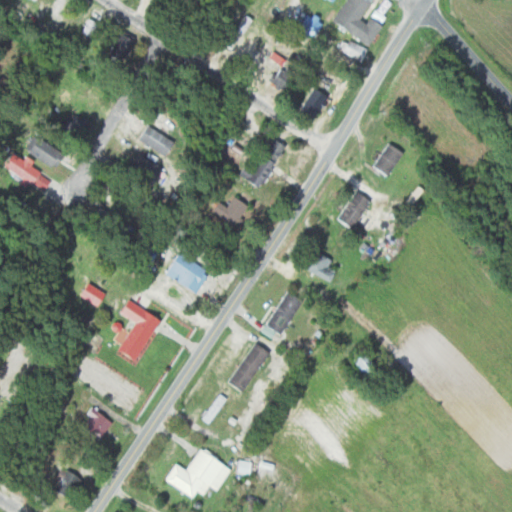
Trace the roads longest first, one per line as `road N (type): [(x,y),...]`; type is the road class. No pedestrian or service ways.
road 1 (tertiary): [(95,511),(429,0)]
road 2 (residential): [(334,147),(106,0)]
road 3 (residential): [(159,35),(87,169)]
road 4 (residential): [(511,100),(414,0)]
